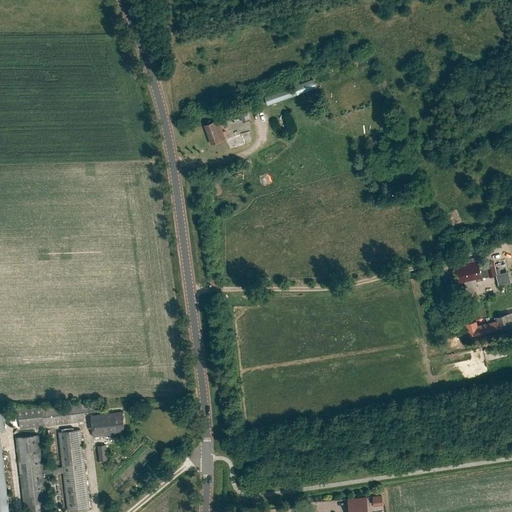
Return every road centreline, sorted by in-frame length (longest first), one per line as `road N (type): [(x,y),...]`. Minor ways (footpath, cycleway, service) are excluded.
road 1 (secondary): [(205,511),(200,377),(168,133),(125,0)]
road 2 (track): [(191,289),(338,286),(448,257)]
